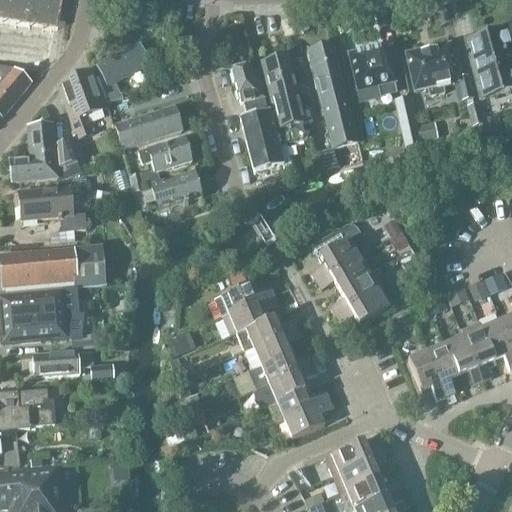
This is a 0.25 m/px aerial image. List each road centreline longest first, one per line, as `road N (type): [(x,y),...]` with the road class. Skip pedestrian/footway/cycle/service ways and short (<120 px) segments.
road 1 (residential): [(241,204),(204,70),(213,0)]
road 2 (residential): [(494,469),(369,415),(336,366)]
road 3 (residential): [(0,153),(73,51),(87,0)]
